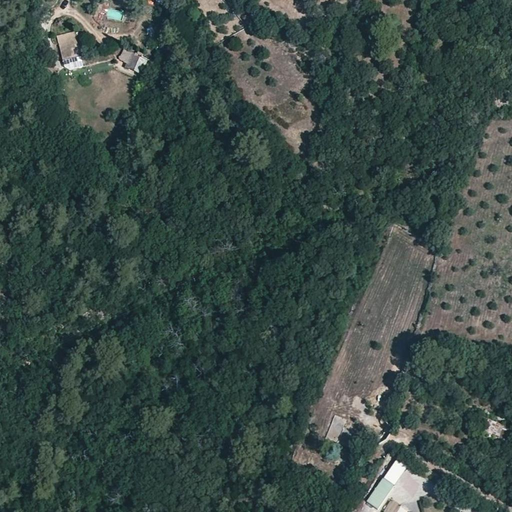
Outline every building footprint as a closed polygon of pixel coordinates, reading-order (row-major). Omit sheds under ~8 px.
[(82,58),(77,32),(56,36),(63,62),(82,58)] [(141,76),(148,62),(130,55),(124,69),(141,76)] [(47,72),(45,61),(31,62),(32,72),(47,72)] [(346,420),(335,416),(326,437),(351,447),(356,435),(342,430),(346,420)] [(477,431),(509,443),(511,435),(511,430),(482,418),(477,431)] [(379,510),(395,487),(384,480),(368,503),(379,510)] [(407,511),(409,511),(391,500),(383,511),(407,511)]
